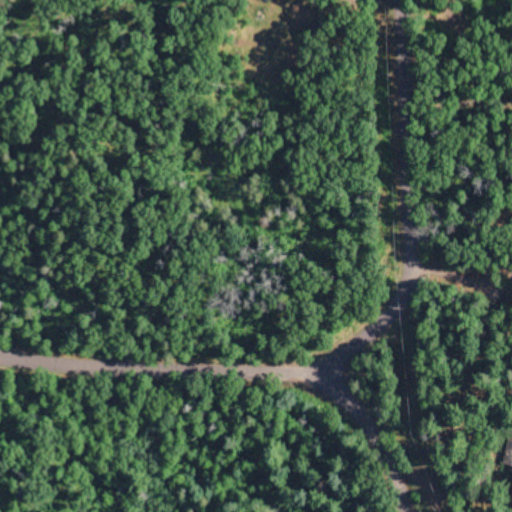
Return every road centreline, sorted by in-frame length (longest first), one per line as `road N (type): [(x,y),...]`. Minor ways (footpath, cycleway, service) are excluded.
road 1 (residential): [(290,380),(385,296),(393,0)]
road 2 (residential): [(380,453),(306,385),(290,380),(221,361),(0,344)]
road 3 (residential): [(380,453),(385,296)]
